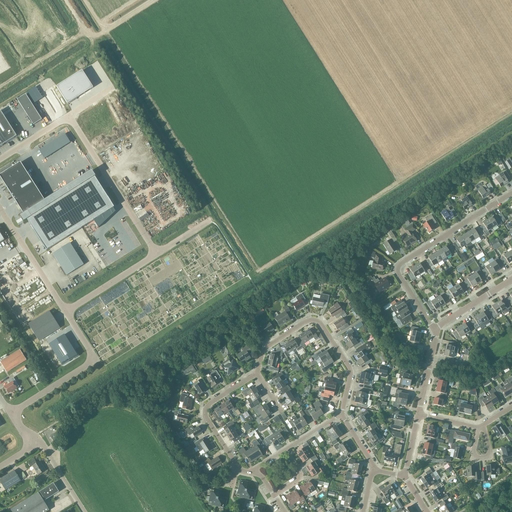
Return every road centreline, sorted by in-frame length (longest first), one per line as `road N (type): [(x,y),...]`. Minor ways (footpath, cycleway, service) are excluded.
road 1 (unclassified): [(0,159),(68,115),(156,253)]
road 2 (residential): [(436,330),(398,265),(511,192)]
road 3 (residential): [(256,372),(264,347),(316,320),(349,368),(342,408)]
road 4 (unclassified): [(10,413),(89,362),(65,311)]
road 5 (residential): [(237,467),(204,412),(256,372)]
road 6 (unclassified): [(65,311),(0,210)]
